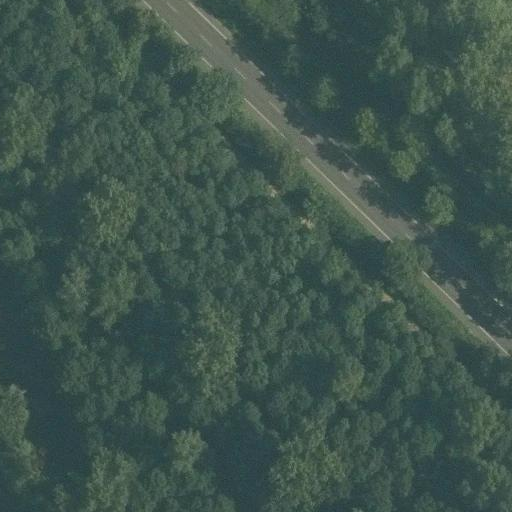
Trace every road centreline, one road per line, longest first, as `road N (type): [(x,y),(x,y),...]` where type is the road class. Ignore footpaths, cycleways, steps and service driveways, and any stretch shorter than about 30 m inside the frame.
road 1 (track): [(511,411),(70,0)]
road 2 (secondary): [(511,341),(162,0)]
road 3 (track): [(264,0),(511,235)]
